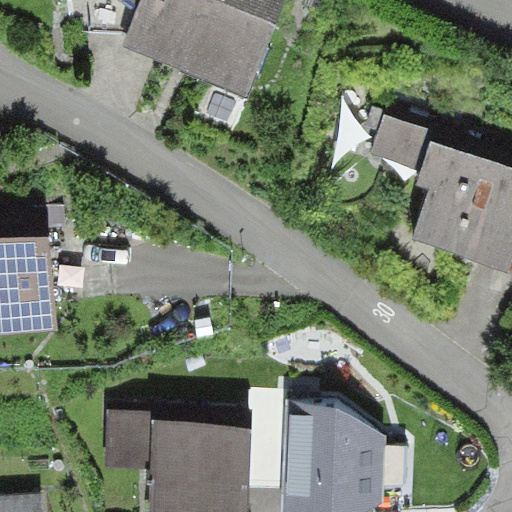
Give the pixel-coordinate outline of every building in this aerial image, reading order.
[(295,0),(136,0),(149,5),(135,41),(261,90),(295,0)] [(511,152),(387,111),(371,159),(445,183),(427,237),(511,264),(511,152)] [(61,228),(0,232),(0,323),(67,320),(61,228)] [(334,404),(299,401),(293,510),(323,511),(333,511),(376,488),(378,434),(334,404)] [(257,511),(261,416),(112,411),(107,462),(160,464),(156,511),(257,511)] [(0,511),(53,511),(52,491),(0,493),(0,511)]
